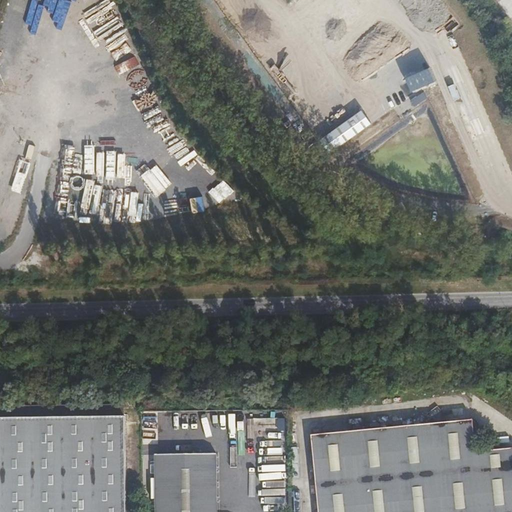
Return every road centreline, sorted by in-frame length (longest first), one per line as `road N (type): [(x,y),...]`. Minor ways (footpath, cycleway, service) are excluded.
road 1 (tertiary): [(0,314),(511,303)]
road 2 (unknown): [(240,511),(239,440),(165,435)]
